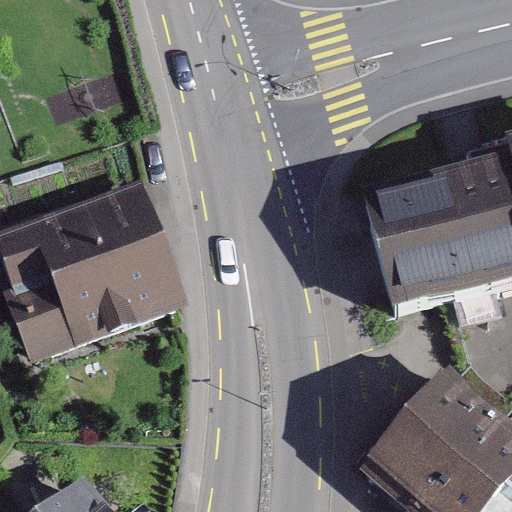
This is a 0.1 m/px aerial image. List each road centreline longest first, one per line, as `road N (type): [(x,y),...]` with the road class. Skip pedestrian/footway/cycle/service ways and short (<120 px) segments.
road 1 (primary): [(220,115),(261,328),(268,414),(263,511)]
road 2 (tertiary): [(220,115),(511,28)]
